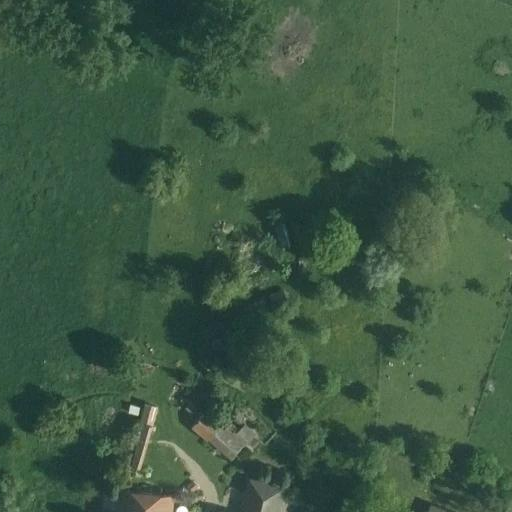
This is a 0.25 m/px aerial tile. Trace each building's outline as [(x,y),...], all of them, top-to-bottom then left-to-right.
[(203,413),(192,425),(230,458),(241,446),(232,439),(223,431),(203,413)] [(232,439),(241,446),(253,432),(244,425),(232,439)] [(284,488),(250,479),(241,511),(277,511),(283,491),(284,488)] [(170,511),(172,496),(119,490),(116,511),(170,511)] [(288,511),(293,494),(283,491),(277,511),(288,511)] [(511,511),(511,499),(508,498),(506,503),(502,511),(511,511)] [(431,506),(428,511),(413,511),(408,510),(407,511),(453,511),(430,503),(429,505),(431,506)]
